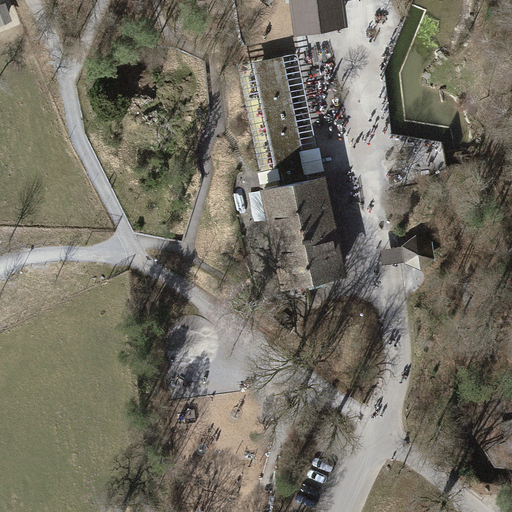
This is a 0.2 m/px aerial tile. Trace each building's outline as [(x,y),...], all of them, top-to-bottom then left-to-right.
[(343,0),(292,0),(297,34),(347,28),(343,0)] [(253,61),(279,185),(301,180),(308,179),(303,156),(283,55),(253,61)] [(318,142),(346,140),(341,79),(313,81),(318,142)] [(324,178),(323,176),(315,177),(308,179),(301,180),(279,185),(264,188),(265,191),(267,190),(286,281),(340,270),(321,179),(324,178)] [(416,233),(401,244),(402,246),(403,253),(404,260),(404,262),(421,268),(434,258),(433,240),(416,233)] [(403,253),(402,246),(381,248),(383,263),(404,260),(403,253)] [(193,362),(201,360),(208,356),(213,350),(215,342),(215,334),(213,328),(209,322),(203,318),(196,316),(189,316),(182,318),(176,322),(172,328),(169,336),(170,344),(173,351),(178,357),(185,361),(193,362)] [(180,377),(176,388),(205,398),(208,387),(180,377)]
